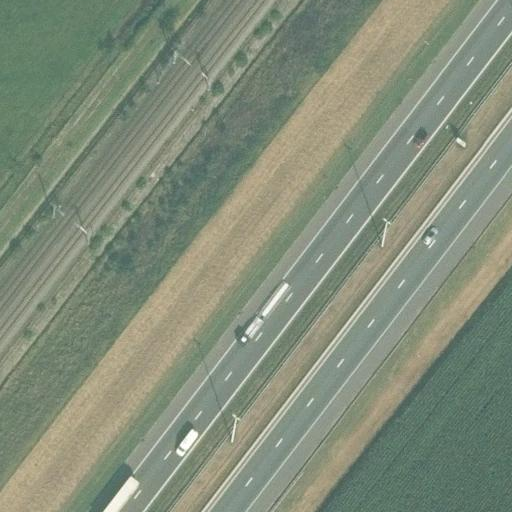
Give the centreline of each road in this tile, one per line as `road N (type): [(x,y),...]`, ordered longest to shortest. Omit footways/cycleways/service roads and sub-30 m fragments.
road 1 (motorway): [(511,5),(121,511)]
road 2 (motorway): [(234,511),(511,151)]
